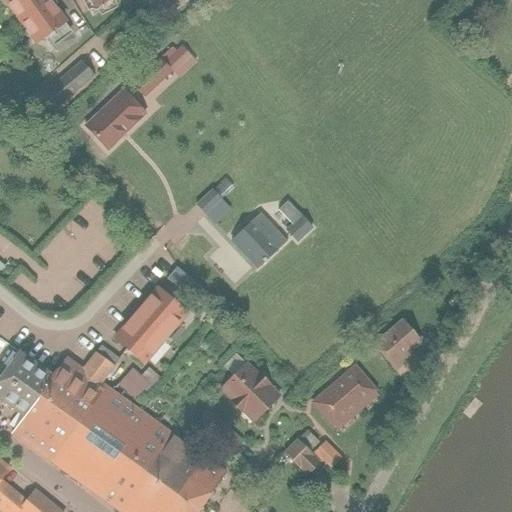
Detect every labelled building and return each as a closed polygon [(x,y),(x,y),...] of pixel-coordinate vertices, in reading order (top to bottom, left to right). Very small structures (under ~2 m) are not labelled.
[(39,0),(0,0),(0,12),(16,34),(47,10),(39,0)] [(26,27),(35,41),(56,27),(47,13),(26,27)] [(168,38),(124,78),(134,89),(178,49),(168,38)] [(20,84),(40,107),(82,72),(62,49),(20,84)] [(110,81),(68,121),(94,148),(113,129),(135,108),(110,81)] [(221,179),(210,169),(184,197),(194,207),(221,179)] [(299,217),(273,192),(263,202),(282,221),(278,226),(286,234),(298,223),(301,219),(299,217)] [(244,204),(216,232),(244,260),(272,232),(244,204)] [(143,281),(98,333),(130,361),(175,309),(143,281)] [(357,341),(372,358),(402,331),(388,314),(357,341)] [(0,425),(43,456),(99,380),(87,372),(99,356),(84,345),(72,362),(56,350),(42,369),(8,345),(0,355),(0,401),(11,409),(0,424),(0,425)] [(269,391),(231,357),(204,387),(243,420),(269,391)] [(128,389),(136,368),(114,359),(105,380),(128,389)] [(339,403),(361,383),(339,360),(317,380),(339,403)] [(156,421),(99,380),(43,456),(101,498),(156,421)] [(317,423),(339,403),(317,380),(295,400),(317,423)] [(177,511),(213,463),(156,421),(101,498),(120,511),(177,511)] [(293,434),(270,455),(284,469),(306,448),(293,434)] [(0,487),(0,510),(2,508),(7,511),(45,511),(48,509),(20,486),(12,497),(0,487)]
